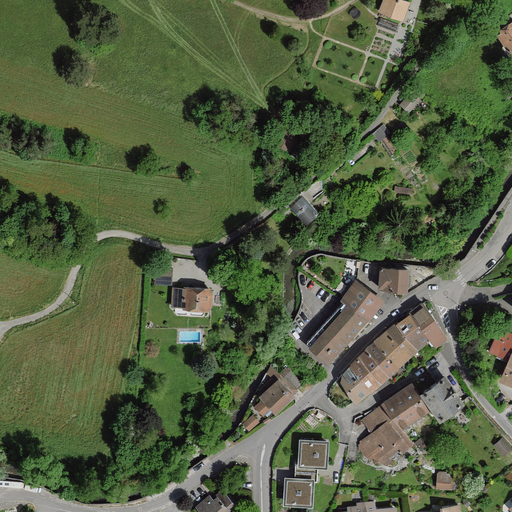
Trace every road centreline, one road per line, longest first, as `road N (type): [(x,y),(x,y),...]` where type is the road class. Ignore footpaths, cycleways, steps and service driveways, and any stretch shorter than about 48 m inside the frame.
road 1 (unclassified): [(0,333),(60,301),(82,251),(101,235),(200,252),(260,217),(371,127),(472,0)]
road 2 (residential): [(269,429),(409,302),(445,293)]
road 3 (residential): [(127,511),(170,496),(269,429)]
road 4 (residential): [(511,431),(466,372),(445,293)]
